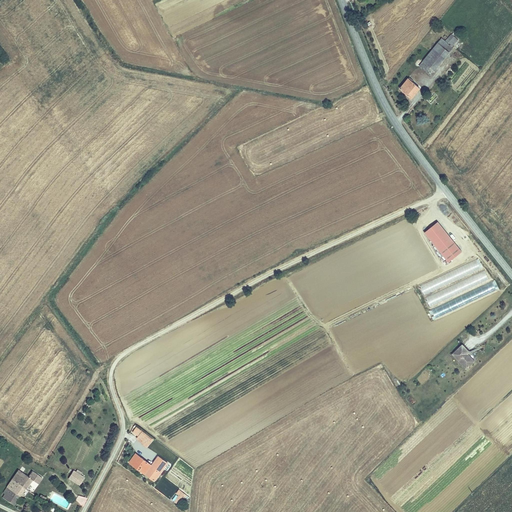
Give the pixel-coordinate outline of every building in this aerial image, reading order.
[(452,44),(458,37),(452,32),(445,39),(452,44)] [(453,46),(452,44),(445,39),(441,36),(432,47),(444,57),(453,46)] [(440,62),(444,57),(432,47),(428,53),(440,62)] [(435,68),(440,62),(428,53),(423,59),(435,68)] [(431,74),(435,68),(423,59),(419,64),(431,74)] [(409,78),(400,88),(410,96),(415,91),(417,92),(421,87),(409,78)] [(434,93),(427,100),(430,104),(437,97),(434,93)] [(461,251),(437,222),(424,233),(448,262),(461,251)] [(477,260),(434,276),(438,286),(481,270),(477,260)] [(432,318),(500,291),(495,279),(491,280),(487,270),(425,295),(429,307),(428,307),(432,318)] [(424,295),(435,289),(430,280),(419,285),(424,295)] [(468,353),(461,346),(452,355),(466,369),(474,361),(467,354),(468,353)] [(134,429),(131,433),(136,437),(134,439),(144,447),(149,440),(134,429)] [(157,477),(167,463),(157,456),(150,465),(134,454),(128,462),(144,474),(147,470),(157,477)] [(13,478),(27,487),(27,486),(34,478),(39,481),(43,475),(33,469),(30,475),(19,469),(13,478)] [(67,479),(80,486),(84,476),(72,470),(67,479)] [(144,474),(154,481),(157,477),(147,470),(144,474)] [(21,496),(21,495),(27,487),(13,478),(9,484),(7,487),(10,489),(21,496)] [(7,487),(5,490),(8,492),(6,495),(16,502),(21,496),(10,489),(7,487)] [(175,494),(177,495),(173,500),(177,504),(183,496),(187,499),(189,497),(179,489),(175,494)] [(74,511),(76,511),(81,504),(73,500),(69,509),(74,511)]
